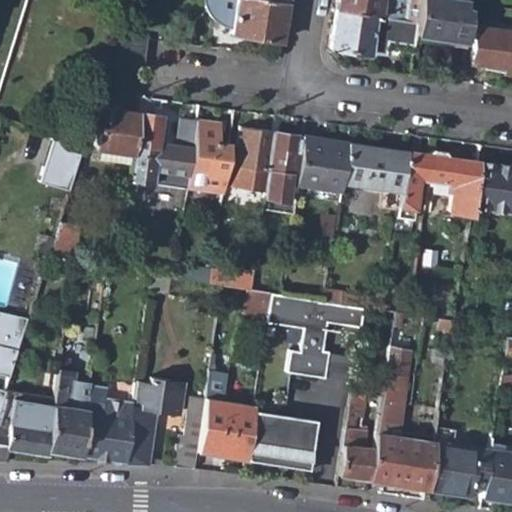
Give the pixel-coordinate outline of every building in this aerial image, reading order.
[(0,0),(0,73),(23,0),(0,0)] [(200,0),(201,4),(206,14),(215,23),(228,27),(228,32),(277,40),(283,1),(275,0),(200,0)] [(333,0),(332,8),(377,15),(379,0),(333,0)] [(417,0),(414,20),(411,39),(460,46),(465,0),(417,0)] [(332,8),(326,46),(383,54),(385,40),(411,44),(411,39),(414,20),(377,15),(332,8)] [(473,26),(467,62),(485,66),(484,70),(506,73),(511,32),(511,26),(491,23),(490,29),(473,26)] [(118,33),(108,63),(142,67),(146,37),(118,33)] [(96,126),(94,149),(129,154),(136,112),(105,108),(102,127),(96,126)] [(129,154),(126,180),(149,184),(151,171),(187,177),(193,132),(178,129),(176,145),(155,142),(158,116),(136,112),(129,154)] [(180,120),(178,129),(193,132),(195,122),(180,120)] [(187,177),(186,186),(221,192),(222,185),(227,144),(214,142),(216,123),(195,121),(195,122),(193,132),(187,177)] [(227,144),(222,185),(264,191),(273,131),(243,127),(240,146),(227,144)] [(264,191),(263,197),(285,200),(286,200),(288,187),(295,188),(296,184),(302,139),(295,139),(295,134),(273,131),(264,191)] [(302,139),(296,184),(340,190),(341,182),(343,165),(346,141),(303,134),(302,139)] [(39,181),(67,190),(83,144),(54,135),(39,181)] [(343,165),(341,182),(401,190),(406,149),(346,141),(343,165)] [(401,190),(397,215),(412,217),(419,177),(429,179),(432,153),(406,149),(401,190)] [(429,179),(428,185),(434,186),(433,191),(450,192),(448,210),(470,213),(471,205),(478,159),(432,153),(429,179)] [(511,163),(478,159),(471,205),(511,210),(511,163)] [(263,197),(262,209),(284,211),(285,200),(263,197)] [(123,201),(119,233),(129,235),(133,203),(123,201)] [(397,215),(396,227),(411,229),(412,217),(397,215)] [(175,265),(173,279),(208,284),(210,270),(175,265)] [(252,276),(250,290),(265,291),(268,271),(253,269),(252,276)] [(210,270),(208,284),(244,288),(250,290),(252,276),(210,270)] [(149,275),(147,288),(166,291),(168,278),(149,275)] [(282,283),(281,294),(315,298),(317,288),(282,283)] [(387,286),(384,308),(394,310),(397,310),(401,288),(387,286)] [(244,288),(240,313),(266,318),(270,292),(265,291),(250,290),(244,288)] [(266,318),(265,322),(301,329),(297,352),(287,351),(283,372),(322,379),(322,378),(326,354),(326,353),(320,352),(324,326),(359,332),(364,305),(315,298),(281,294),(270,292),(266,318)] [(394,310),(391,322),(399,323),(401,311),(397,310),(394,310)] [(438,316),(436,326),(441,327),(442,332),(452,333),(454,318),(438,316)] [(511,335),(500,335),(497,353),(511,353),(511,335)] [(370,455),(366,478),(422,486),(430,443),(430,440),(430,438),(394,432),(408,347),(388,344),(370,455)] [(0,398),(1,398),(16,351),(0,345),(0,398)] [(59,350),(56,371),(70,373),(73,352),(59,350)] [(326,354),(322,378),(350,382),(354,359),(326,354)] [(201,405),(193,450),(242,458),(250,410),(251,405),(234,403),(220,400),(225,373),(206,370),(201,405)] [(51,402),(44,447),(76,451),(83,411),(68,408),(74,374),(70,373),(56,371),(51,402)] [(119,458),(118,461),(144,461),(152,410),(175,414),(179,385),(166,383),(166,379),(148,377),(146,384),(132,382),(128,400),(119,458)] [(83,411),(76,451),(119,458),(128,400),(102,396),(103,386),(87,383),(83,411)] [(341,436),(334,473),(366,478),(370,455),(358,452),(362,425),(357,423),(362,392),(349,390),(341,436)] [(236,393),(234,403),(251,405),(252,396),(236,393)] [(0,458),(1,458),(3,445),(43,452),(44,447),(51,402),(32,399),(29,416),(12,414),(11,423),(6,422),(6,427),(0,427),(0,458)] [(176,431),(171,463),(191,465),(193,450),(201,405),(186,403),(181,432),(176,431)] [(250,410),(242,458),(303,468),(312,420),(250,410)] [(312,420),(303,468),(316,470),(325,423),(312,420)] [(430,443),(422,486),(464,491),(465,485),(478,487),(484,443),(456,439),(455,443),(430,440),(430,443)] [(478,487),(477,494),(511,499),(511,451),(507,450),(507,446),(484,443),(478,487)]
